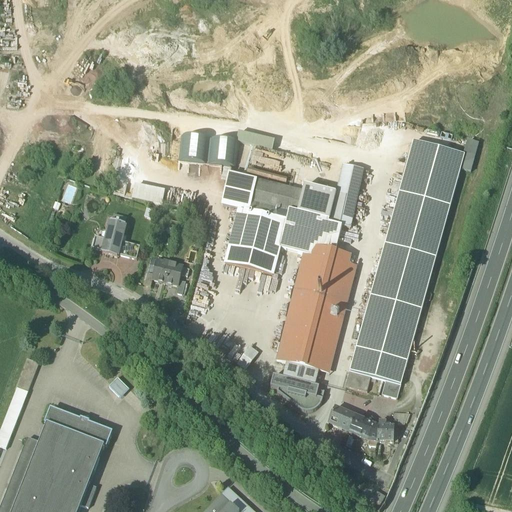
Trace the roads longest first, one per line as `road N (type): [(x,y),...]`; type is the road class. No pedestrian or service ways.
road 1 (residential): [(0,241),(139,303),(327,449),(385,483)]
road 2 (tertiary): [(0,264),(106,333),(311,511)]
road 3 (motorway): [(511,249),(410,511)]
road 4 (motorway): [(438,511),(511,322)]
